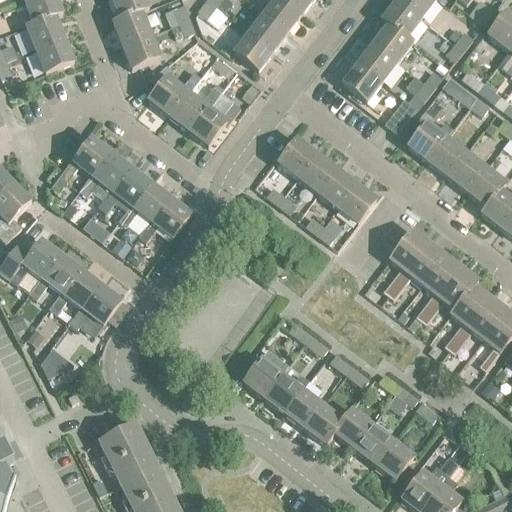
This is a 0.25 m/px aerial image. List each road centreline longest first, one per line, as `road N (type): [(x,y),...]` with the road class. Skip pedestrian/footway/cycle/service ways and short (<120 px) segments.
road 1 (residential): [(345,511),(255,440),(186,436),(121,387),(115,353),(154,301)]
road 2 (residential): [(154,301),(43,216),(0,99)]
road 3 (residential): [(216,197),(123,121),(89,37),(84,0)]
road 4 (residential): [(404,187),(283,96)]
road 5 (residential): [(404,187),(511,280)]
road 6 (residential): [(283,96),(359,0)]
road 7 (residential): [(154,301),(196,246),(216,197)]
road 8 (residential): [(216,197),(283,96)]
